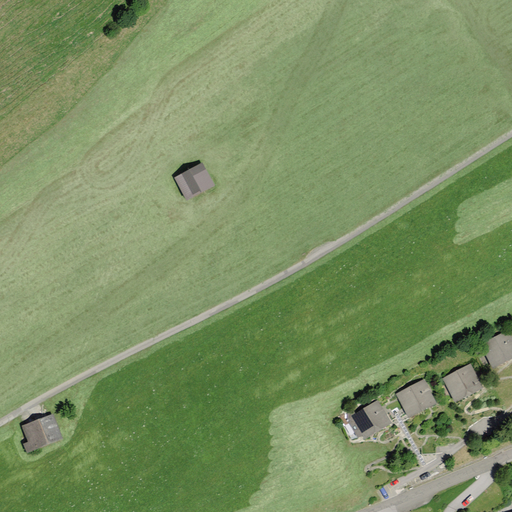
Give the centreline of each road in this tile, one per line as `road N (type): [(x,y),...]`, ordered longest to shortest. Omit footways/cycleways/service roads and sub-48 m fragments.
road 1 (residential): [(0,423),(287,272),(511,132)]
road 2 (residential): [(511,453),(366,511)]
